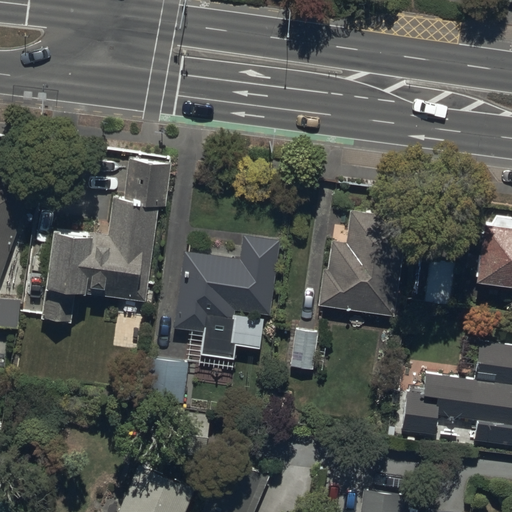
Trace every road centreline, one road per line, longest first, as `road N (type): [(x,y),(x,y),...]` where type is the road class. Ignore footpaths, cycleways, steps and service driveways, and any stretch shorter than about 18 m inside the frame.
road 1 (primary): [(371,119),(90,81)]
road 2 (primary): [(104,14),(383,53)]
road 3 (primary): [(511,137),(371,119)]
road 4 (primary): [(383,53),(511,72)]
